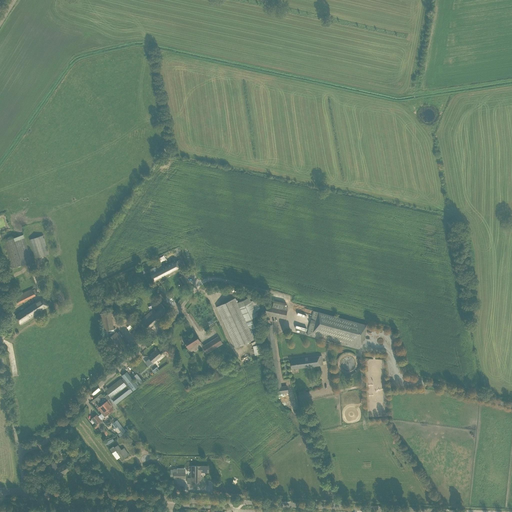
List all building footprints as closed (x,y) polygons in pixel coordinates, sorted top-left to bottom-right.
[(4,241),(12,268),(32,262),(23,235),(4,241)] [(29,239),(35,259),(49,254),(43,235),(29,239)] [(157,271),(150,275),(154,282),(183,267),(179,259),(175,261),(164,267),(163,265),(162,266),(161,265),(156,268),(157,271)] [(29,290),(29,291),(15,297),(18,304),(36,296),(35,293),(37,292),(35,288),(33,290),(32,289),(29,290)] [(166,297),(162,292),(158,296),(162,300),(166,297)] [(255,312),(261,309),(256,299),(251,301),(249,297),(237,303),(235,298),(216,307),(235,348),(254,340),(249,330),(258,326),(253,318),(257,316),(255,312)] [(42,298),(15,316),(20,324),(47,306),(42,298)] [(139,321),(144,327),(148,331),(168,313),(161,304),(158,306),(160,308),(156,311),(154,309),(139,321)] [(285,319),(287,311),(266,306),(264,316),(267,317),(267,315),(285,319)] [(307,335),(359,349),(361,344),(361,345),(366,326),(313,311),(307,335)] [(104,341),(103,341),(117,358),(127,350),(128,349),(129,348),(115,332),(113,329),(110,312),(99,313),(102,331),(104,341)] [(264,326),(265,330),(262,330),(264,347),(267,346),(274,395),(288,393),(287,385),(281,386),(273,325),(270,325),(270,320),(264,320),(265,326),(264,326)] [(136,332),(137,334),(141,337),(144,334),(139,329),(136,332)] [(195,334),(188,339),(187,338),(183,341),(188,349),(200,342),(195,334)] [(202,346),(206,354),(222,343),(218,336),(202,346)] [(252,346),(254,355),(261,354),(259,345),(252,346)] [(148,358),(152,361),(153,363),(161,355),(156,349),(152,353),(153,354),(148,358)] [(323,365),(322,356),(291,360),(292,369),(323,365)] [(209,368),(218,371),(220,365),(211,363),(209,368)] [(131,387),(113,402),(115,405),(133,390),(133,391),(138,387),(127,372),(122,376),(131,387)] [(132,377),(135,381),(139,385),(143,382),(136,374),(132,377)] [(106,387),(104,389),(110,397),(126,386),(121,379),(108,388),(106,387)] [(102,414),(103,413),(104,412),(106,415),(114,410),(111,406),(112,405),(108,400),(106,401),(101,394),(93,400),(98,407),(97,408),(102,414)] [(92,418),(96,424),(101,421),(96,415),(92,418)] [(120,433),(121,435),(123,434),(124,434),(128,431),(126,432),(117,420),(112,424),(119,434),(120,433)] [(139,454),(137,449),(136,444),(130,446),(132,455),(139,454)] [(115,450),(122,459),(128,455),(124,448),(121,450),(117,445),(112,449),(114,451),(115,450)] [(32,466),(35,470),(44,463),(40,459),(32,466)] [(52,471),(56,478),(71,470),(66,463),(57,468),(54,463),(50,465),(53,471),(52,471)] [(187,478),(187,482),(191,482),(191,483),(200,484),(200,478),(199,478),(199,472),(200,472),(208,472),(208,467),(208,466),(191,466),(191,478),(187,478)]
